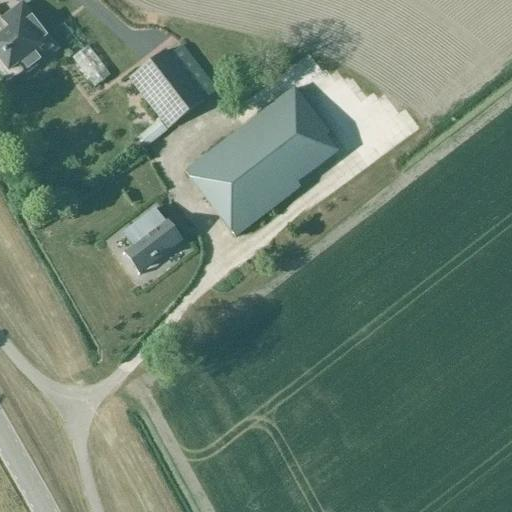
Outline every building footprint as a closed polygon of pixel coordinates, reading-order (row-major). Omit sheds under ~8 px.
[(16,67),(24,76),(56,52),(22,7),(0,23),(0,22),(0,33),(2,37),(0,38),(0,64),(7,74),(16,67)] [(83,46),(68,58),(84,78),(99,66),(83,46)] [(208,81),(183,47),(170,56),(167,53),(128,81),(167,130),(204,101),(196,90),(208,81)] [(295,89),(185,173),(236,238),(300,188),(297,184),(338,153),(321,131),(325,128),(295,89)] [(158,121),(140,134),(148,145),(166,131),(158,121)] [(154,210),(122,235),(132,248),(123,255),(124,256),(126,255),(138,271),(158,255),(161,259),(183,242),(182,241),(180,243),(166,225),(168,223),(167,222),(165,223),(154,210)]
